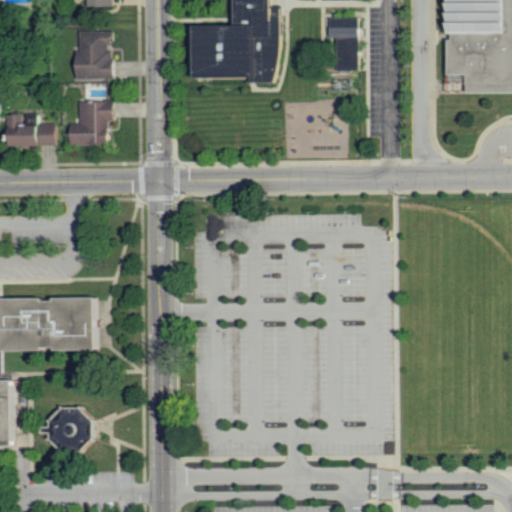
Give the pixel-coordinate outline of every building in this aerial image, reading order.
[(272,0),(272,7),(284,7),(284,47),(275,84),(249,85),(249,79),(197,80),(196,25),(234,25),(233,0),(272,0)] [(448,0),(511,0),(511,93),(449,94),(448,0)] [(82,79),(119,78),(119,47),(120,47),(119,30),(84,31),(84,67),(82,67),(82,79)] [(77,145),(115,144),(114,121),(122,121),(121,101),(85,102),(85,124),(76,124),(77,145)] [(62,145),(63,124),(27,124),(27,115),(10,115),(10,145),(62,145)] [(0,295),(97,294),(98,348),(4,349),(5,378),(19,378),(20,444),(0,444),(0,295)] [(83,452),(96,438),(96,421),(83,407),(65,408),(52,420),(52,427),(44,427),(44,434),(53,433),(53,438),(65,451),(83,452)]
